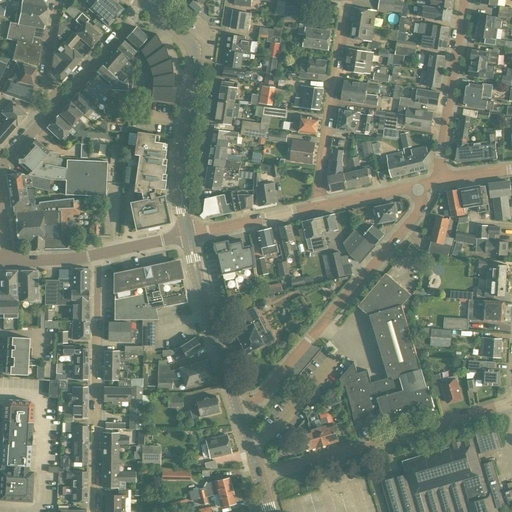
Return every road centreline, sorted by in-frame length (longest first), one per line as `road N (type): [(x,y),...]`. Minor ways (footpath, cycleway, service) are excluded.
road 1 (residential): [(418,186),(417,212),(259,398),(235,405)]
road 2 (residential): [(258,477),(511,404)]
road 3 (residential): [(96,254),(93,511)]
road 4 (tertiary): [(180,193),(191,48),(143,4)]
road 5 (residential): [(315,206),(347,0)]
road 6 (residential): [(180,193),(200,183),(227,0)]
road 7 (residential): [(436,179),(463,0)]
road 8 (tertiary): [(235,405),(187,235)]
road 9 (tertiary): [(187,235),(315,206)]
road 10 (residential): [(58,100),(143,4)]
